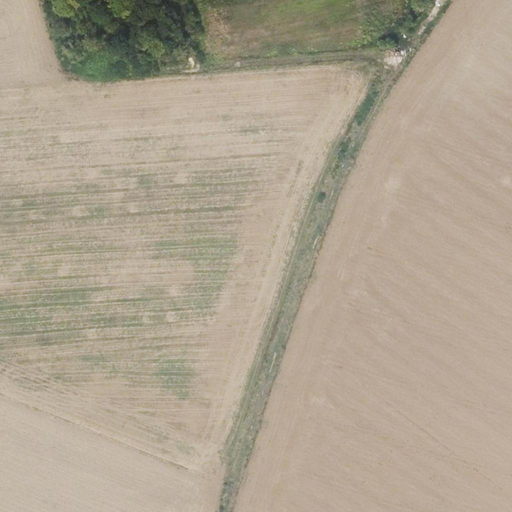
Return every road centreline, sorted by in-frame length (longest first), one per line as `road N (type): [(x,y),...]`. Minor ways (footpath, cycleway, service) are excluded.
road 1 (track): [(228,511),(337,175),(396,67)]
road 2 (track): [(62,76),(128,83),(366,60),(396,67)]
